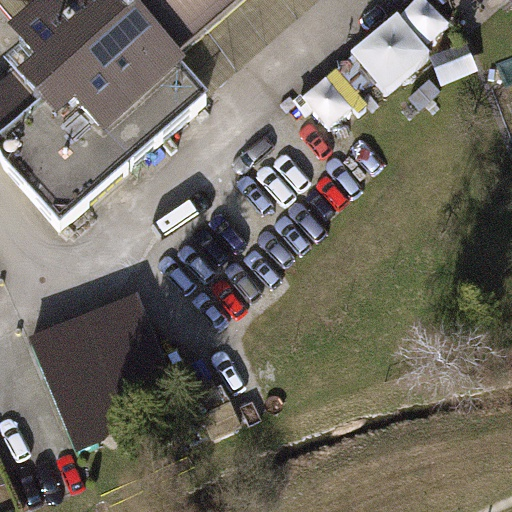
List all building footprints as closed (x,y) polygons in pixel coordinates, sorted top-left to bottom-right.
[(51,0),(14,33),(8,39),(34,73),(0,98),(0,168),(1,171),(59,235),(205,107),(173,70),(253,0),(51,0)] [(0,0),(0,17),(14,33),(51,0),(0,0)] [(253,0),(173,70),(205,107),(328,0),(253,0)] [(511,0),(497,0),(508,12),(511,9),(511,0)] [(390,94),(433,60),(404,24),(361,58),(390,94)] [(200,420),(212,445),(242,431),(230,406),(200,420)]
